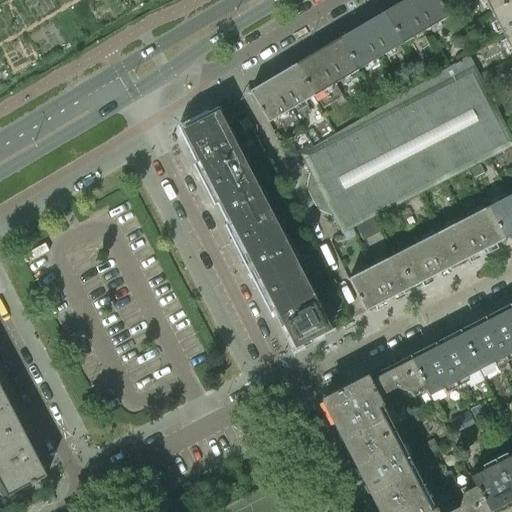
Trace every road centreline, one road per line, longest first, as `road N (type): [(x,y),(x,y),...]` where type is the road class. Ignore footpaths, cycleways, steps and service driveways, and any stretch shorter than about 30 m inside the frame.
road 1 (residential): [(281,389),(131,95)]
road 2 (unknown): [(210,72),(364,347)]
road 3 (residential): [(281,389),(511,272)]
road 4 (residential): [(281,389),(84,493)]
road 5 (residential): [(0,330),(84,493)]
road 6 (residential): [(175,67),(210,72),(336,0)]
road 7 (secondary): [(0,173),(131,95)]
road 8 (secondary): [(236,0),(117,70)]
road 9 (residential): [(342,511),(281,389)]
road 10 (secondary): [(117,70),(0,139)]
road 11 (secondary): [(175,67),(282,0)]
